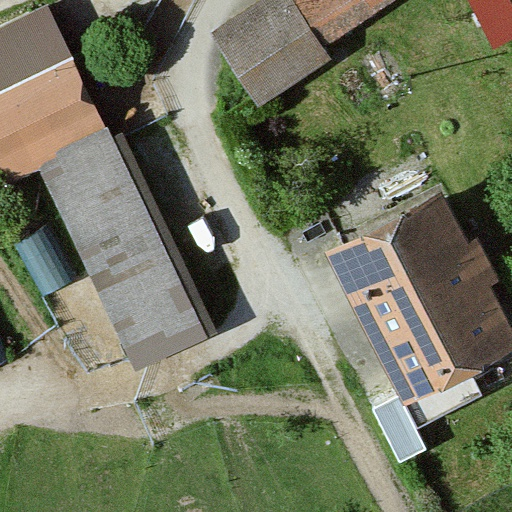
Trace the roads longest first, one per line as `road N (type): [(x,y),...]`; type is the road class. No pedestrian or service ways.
road 1 (unclassified): [(321,362),(191,112),(183,44),(203,0)]
road 2 (track): [(395,511),(321,362)]
